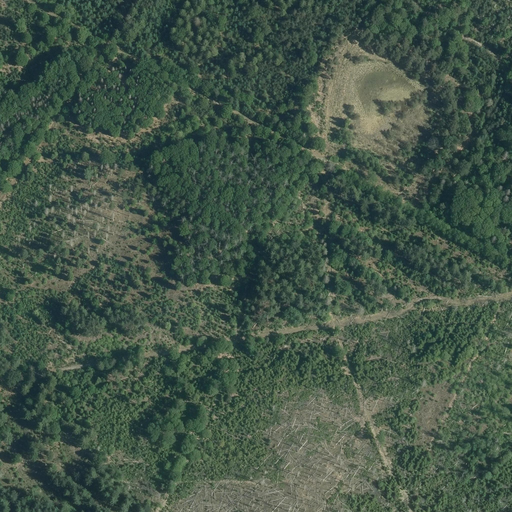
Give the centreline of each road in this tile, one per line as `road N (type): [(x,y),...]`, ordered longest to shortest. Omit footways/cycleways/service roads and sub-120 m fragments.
road 1 (track): [(0,380),(334,324),(324,159)]
road 2 (track): [(511,260),(106,44)]
road 3 (track): [(322,511),(350,461),(381,498),(402,494)]
